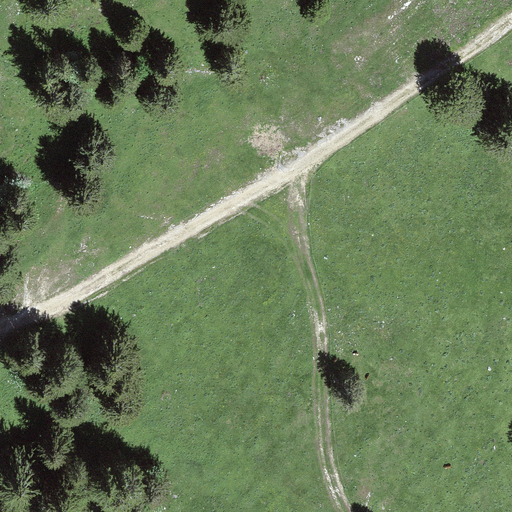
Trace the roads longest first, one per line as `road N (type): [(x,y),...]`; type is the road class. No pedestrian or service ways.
road 1 (track): [(511,25),(300,171),(0,330)]
road 2 (track): [(346,511),(327,450),(323,337),(300,171)]
